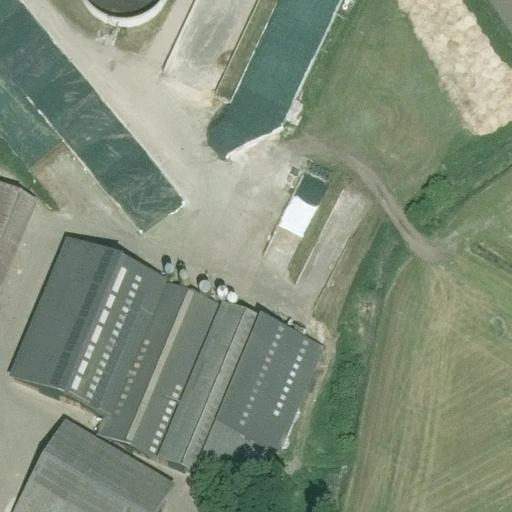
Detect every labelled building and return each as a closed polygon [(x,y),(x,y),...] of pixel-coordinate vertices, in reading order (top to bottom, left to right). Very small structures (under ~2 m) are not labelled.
[(138,20),(159,14),(161,0),(77,0),(83,18),(122,23),(133,20),(138,20)] [(45,111),(131,235),(160,215),(109,143),(104,147),(68,95),(45,111)] [(304,166),(263,262),(288,273),(329,177),(304,166)] [(0,306),(39,213),(0,196),(0,306)] [(339,230),(349,233),(356,211),(337,206),(334,216),(342,218),(339,230)] [(67,257),(11,391),(74,417),(130,283),(67,257)] [(158,291),(99,438),(258,503),(318,356),(158,291)] [(14,511),(159,511),(167,500),(59,437),(14,511)]
